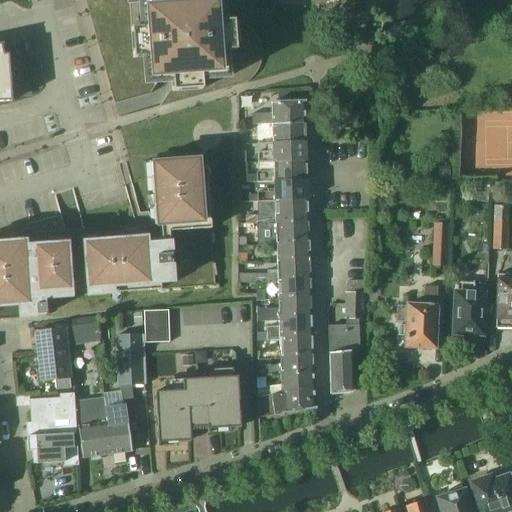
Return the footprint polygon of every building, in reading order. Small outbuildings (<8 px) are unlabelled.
[(141,29),(131,29),(133,59),(143,58),(145,85),(166,83),(171,83),(172,93),(201,91),(201,81),(227,79),(225,52),(235,51),(233,22),(223,22),(221,0),(164,0),(165,0),(139,2),(141,29)] [(0,103),(11,103),(8,55),(3,56),(1,45),(0,45),(0,103)] [(31,97),(30,82),(10,84),(11,98),(31,97)] [(280,93),(281,103),(294,103),(294,92),(280,93)] [(330,102),(325,102),(326,116),(339,116),(339,129),(362,128),(361,115),(362,115),(362,114),(348,114),(347,101),(345,101),(345,94),(330,95),(330,102)] [(271,114),(251,115),(252,126),(272,125),(305,124),(304,102),(294,103),(281,103),(271,104),(271,114)] [(272,133),(257,134),(257,145),(271,144),(305,143),(305,124),(272,125),(272,133)] [(257,165),(272,164),(305,163),(305,143),(271,144),(272,154),(257,154),(257,165)] [(87,295),(160,289),(214,285),(206,169),(199,170),(198,161),(149,165),(154,226),(144,229),(144,235),(83,239),(87,295)] [(256,175),(245,175),(246,182),(256,181),(256,183),(273,183),(306,181),(306,171),(305,163),(272,164),(257,165),(256,165),(256,174),(256,175)] [(449,168),(440,168),(440,183),(449,183),(449,168)] [(257,203),(273,202),(307,200),(306,181),(273,183),(273,193),(256,194),(257,203)] [(475,186),(474,198),(477,202),(488,203),(490,187),(475,186)] [(307,200),(273,202),(274,214),(268,214),(268,217),(256,217),(256,225),(256,226),(274,225),(307,220),(307,200)] [(493,207),(491,251),(505,252),(506,207),(493,207)] [(257,248),(275,247),(275,244),(308,240),(307,220),(274,225),(274,234),(263,235),(263,239),(257,240),(257,248)] [(448,226),(433,225),(431,267),(446,268),(448,226)] [(23,242),(0,243),(0,307),(19,306),(20,318),(45,316),(44,298),(70,296),(66,241),(34,243),(34,238),(23,239),(23,242)] [(275,247),(275,263),(308,258),(308,240),(275,244),(275,247)] [(487,263),(488,246),(478,246),(478,262),(487,263)] [(237,255),(237,265),(245,265),(245,255),(237,255)] [(308,258),(275,263),(276,272),(267,272),(267,275),(238,275),(238,283),(276,284),(276,282),(309,277),(308,258)] [(511,276),(496,276),(494,320),(507,321),(508,322),(511,324),(511,276)] [(276,282),(276,284),(277,301),(310,296),(309,277),(276,282)] [(327,327),(328,353),(351,352),(357,352),(356,319),(363,319),(362,296),(368,296),(368,282),(345,283),(346,294),(344,294),(345,327),(327,327)] [(487,285),(472,285),(472,283),(471,283),(471,285),(456,284),(456,282),(455,282),(454,299),(452,301),(452,310),(453,312),(453,334),(480,335),(482,296),(487,297),(487,285)] [(433,349),(435,307),(434,307),(435,289),(422,288),(421,306),(404,306),(404,309),(394,308),(394,323),(403,323),(402,348),(433,349)] [(310,315),(310,296),(277,301),(277,309),(268,309),(268,314),(255,315),(256,323),(277,322),(277,320),(310,315)] [(169,343),(168,312),(143,312),(144,344),(169,343)] [(133,315),(133,325),(141,325),(141,315),(133,315)] [(311,333),(310,315),(277,320),(277,322),(277,328),(265,328),(266,334),(256,334),(256,342),(278,341),(278,338),(311,333)] [(98,343),(95,318),(68,321),(71,346),(98,343)] [(35,332),(41,382),(54,380),(56,390),(70,388),(63,329),(35,332)] [(311,333),(278,338),(278,341),(278,349),(267,349),(267,353),(256,353),(257,361),(279,361),(278,357),(312,352),(311,333)] [(139,337),(114,337),(117,388),(143,386),(141,341),(141,337),(139,337)] [(205,352),(193,353),(194,364),(205,363),(205,352)] [(279,365),(264,368),(264,379),(279,376),(280,376),(312,372),(312,357),(312,352),(278,357),(279,361),(279,365)] [(351,352),(328,353),(329,395),(352,392),(351,352)] [(192,357),(183,358),(183,369),(193,368),(192,357)] [(279,386),(265,388),(265,389),(265,398),(280,396),(313,390),(313,383),(312,372),(280,376),(279,376),(279,386)] [(154,394),(157,445),(190,443),(190,432),(240,429),(237,378),(182,381),(182,392),(154,394)] [(265,389),(257,389),(257,399),(265,398),(265,389)] [(313,390),(280,396),(265,398),(257,399),(257,419),(313,410),(313,390)] [(63,466),(77,465),(75,446),(72,447),(71,435),(75,434),(72,394),(58,395),(59,399),(29,401),(29,409),(30,424),(25,425),(26,452),(36,451),(36,453),(31,453),(33,477),(51,475),(50,464),(63,463),(63,466)] [(103,398),(74,402),(81,458),(106,454),(101,419),(106,419),(104,409),(103,398)] [(28,399),(15,400),(15,410),(29,409),(29,401),(28,399)] [(125,406),(104,409),(106,419),(101,419),(106,454),(131,451),(125,406)] [(489,478),(500,511),(511,507),(511,474),(491,482),(489,478)] [(498,511),(500,511),(489,478),(470,484),(475,499),(473,499),(476,511),(498,511)] [(469,511),(464,492),(462,492),(461,487),(446,491),(448,495),(436,499),(440,511),(469,511)] [(428,511),(425,500),(403,508),(404,511),(428,511)]
